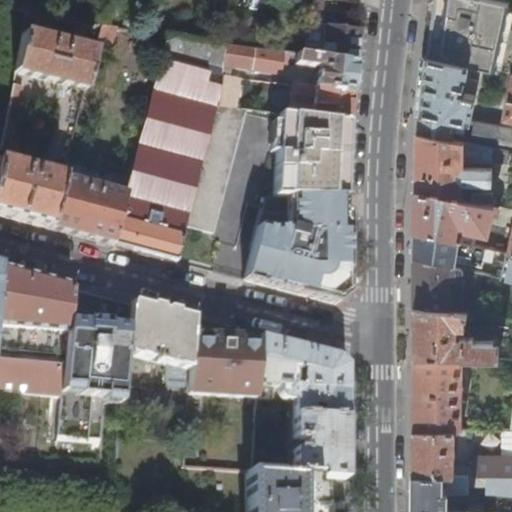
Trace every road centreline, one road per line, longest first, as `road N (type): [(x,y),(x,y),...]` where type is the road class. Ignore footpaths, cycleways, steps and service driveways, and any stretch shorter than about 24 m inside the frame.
road 1 (residential): [(380,341),(0,241)]
road 2 (residential): [(380,341),(396,0)]
road 3 (residential): [(381,511),(380,341)]
